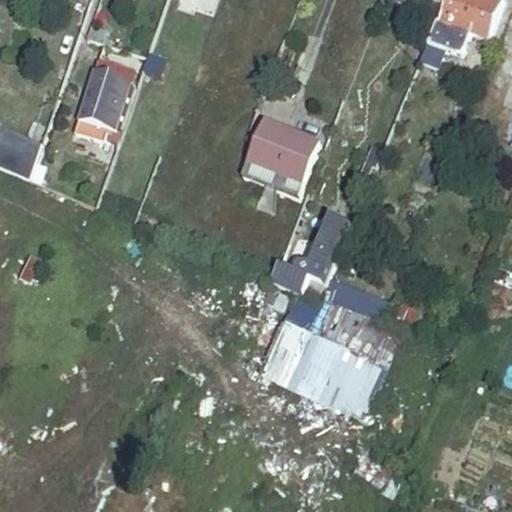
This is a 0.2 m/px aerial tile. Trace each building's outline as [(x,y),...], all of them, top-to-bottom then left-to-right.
[(386,0),(387,1),(411,10),(414,0),(386,0)] [(440,21),(422,64),(441,72),(459,30),(495,41),(506,1),(503,0),(451,0),(444,22),(440,21)] [(448,0),(427,0),(427,1),(445,9),(448,0)] [(122,29),(100,22),(96,35),(118,41),(122,29)] [(154,53),(149,66),(167,73),(172,60),(172,58),(155,51),(154,53)] [(102,67),(136,78),(140,68),(105,56),(102,67)] [(119,128),(132,92),(136,78),(102,67),(81,127),(108,136),(111,125),(119,128)] [(49,146),(0,125),(0,169),(36,184),(49,146)] [(325,148),(267,127),(248,181),(306,202),(325,148)] [(363,173),(374,178),(384,155),(372,150),(363,173)] [(281,269),(275,284),(302,295),(307,282),(327,290),(347,242),(341,240),(347,226),(333,220),(313,268),(308,266),(305,273),(301,271),(298,276),(281,269)] [(307,282),(302,295),(322,303),(327,290),(307,282)] [(324,304),(359,318),(367,297),(333,283),(324,304)] [(322,303),(302,295),(286,325),(303,333),(289,363),(345,390),(359,362),(389,376),(407,338),(379,327),(359,318),(324,304),(322,303)] [(388,306),(367,297),(359,318),(379,327),(388,306)] [(425,316),(403,306),(394,327),(416,336),(425,316)] [(389,479),(353,458),(341,478),(377,500),(389,479)]
